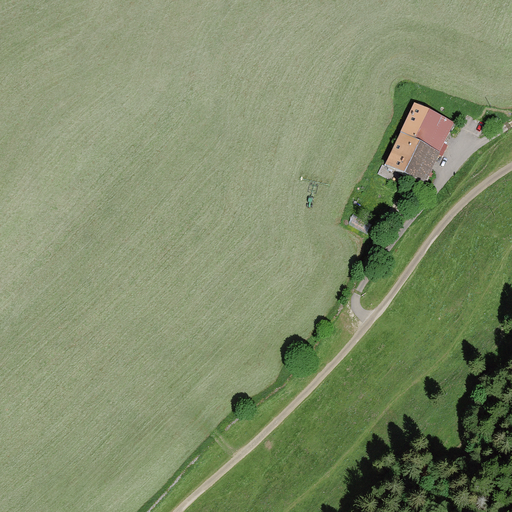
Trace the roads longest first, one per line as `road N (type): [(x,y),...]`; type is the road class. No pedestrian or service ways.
road 1 (unclassified): [(177,511),(327,371),(458,207),(511,167)]
road 2 (track): [(511,124),(463,156),(370,270),(355,296),(369,320)]
